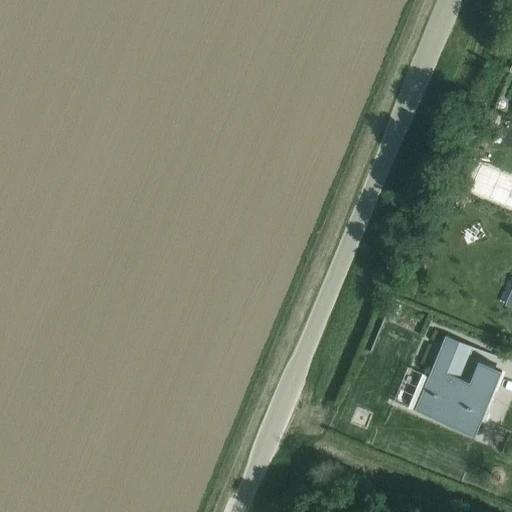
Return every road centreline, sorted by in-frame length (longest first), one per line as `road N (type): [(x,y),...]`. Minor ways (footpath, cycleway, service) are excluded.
road 1 (unclassified): [(236,511),(451,0)]
road 2 (unknown): [(280,409),(511,507)]
